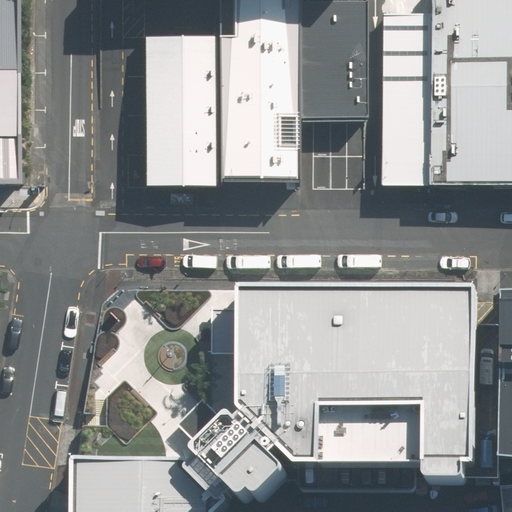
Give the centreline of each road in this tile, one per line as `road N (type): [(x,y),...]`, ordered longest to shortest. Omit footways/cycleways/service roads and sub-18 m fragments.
road 1 (residential): [(511,236),(62,231)]
road 2 (residential): [(15,511),(62,231)]
road 3 (residential): [(62,231),(72,0)]
